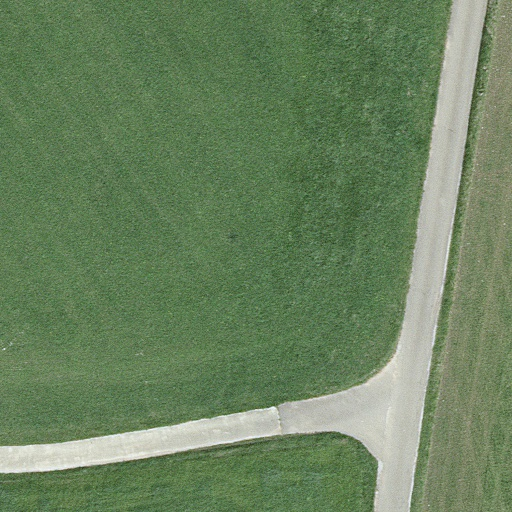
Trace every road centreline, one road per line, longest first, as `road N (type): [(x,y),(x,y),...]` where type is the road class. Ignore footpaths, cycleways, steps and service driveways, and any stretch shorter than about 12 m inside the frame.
road 1 (unclassified): [(393,511),(469,0)]
road 2 (track): [(0,455),(52,456),(406,404)]
